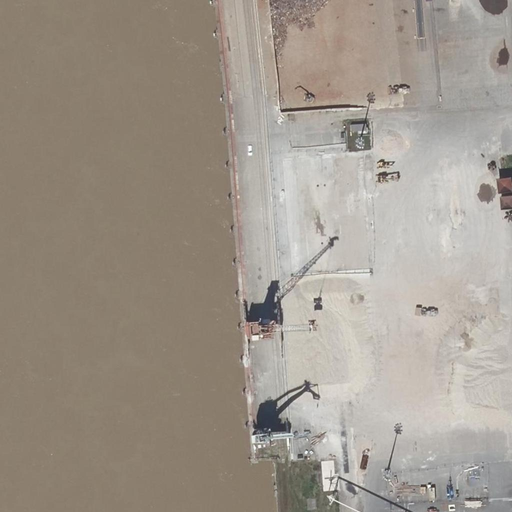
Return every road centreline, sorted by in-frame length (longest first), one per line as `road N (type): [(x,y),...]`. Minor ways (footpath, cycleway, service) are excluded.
road 1 (unknown): [(250,122),(276,256),(354,459),(359,392),(420,208),(423,140)]
road 2 (unknown): [(346,499),(483,476),(500,491),(501,511)]
road 3 (unknown): [(423,140),(348,153),(250,122)]
road 4 (unknown): [(240,0),(250,122)]
